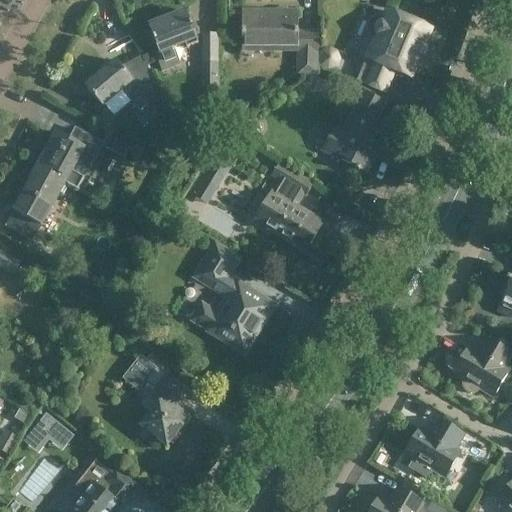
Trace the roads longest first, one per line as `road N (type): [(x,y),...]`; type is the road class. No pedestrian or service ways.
road 1 (residential): [(494,0),(442,141),(368,286),(196,511)]
road 2 (secondary): [(245,511),(356,366),(465,166),(511,55)]
road 3 (residential): [(325,511),(439,325),(511,156)]
